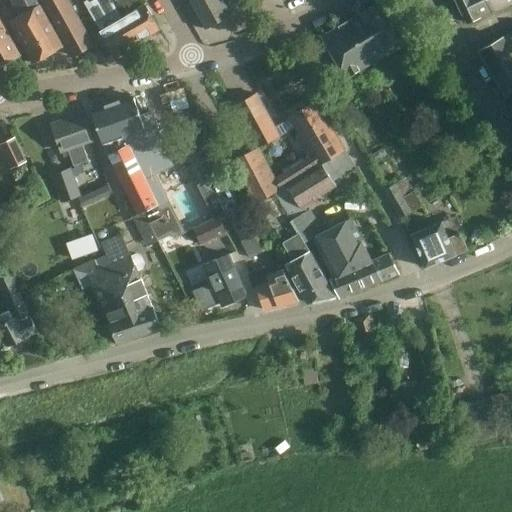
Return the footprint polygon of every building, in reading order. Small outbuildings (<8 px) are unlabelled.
[(64,47),(39,4),(36,0),(9,0),(18,15),(9,21),(33,64),(64,47)] [(41,0),(73,56),(94,44),(68,0),(41,0)] [(190,0),(207,29),(231,15),(222,0),(190,0)] [(388,0),(379,0),(321,37),(346,79),(412,39),(388,0)] [(511,1),(511,0),(456,0),(467,23),(491,11),(492,12),(511,1)] [(146,5),(100,31),(111,50),(131,39),(133,43),(159,28),(146,5)] [(0,19),(0,64),(19,54),(0,19)] [(511,32),(508,33),(479,50),(506,96),(511,92),(511,32)] [(258,95),(236,107),(260,147),(281,135),(274,123),(258,95)] [(140,115),(134,96),(92,111),(103,142),(137,215),(132,217),(141,236),(153,230),(156,240),(172,233),(174,238),(185,234),(216,219),(215,217),(198,184),(179,194),(170,175),(159,181),(148,158),(146,154),(164,147),(152,111),(140,115)] [(345,150),(315,99),(274,123),(281,135),(293,127),(296,132),(295,133),(295,137),(304,153),(306,153),(308,152),(310,155),(304,159),(301,158),(281,170),(282,173),(275,177),(281,189),(345,150)] [(61,150),(67,149),(73,165),(88,160),(82,143),(93,139),(84,113),(52,125),(61,150)] [(0,143),(0,147),(10,169),(27,161),(15,136),(0,143)] [(275,177),(258,148),(230,163),(253,204),(258,201),(292,260),(286,264),(307,302),(335,297),(308,248),(276,191),(281,189),(275,177)] [(344,174),(355,167),(345,150),(281,189),(276,191),(308,248),(317,244),(333,278),(334,278),(352,272),(372,261),(351,218),(325,231),(307,204),(347,178),(344,174)] [(60,202),(80,195),(71,167),(51,174),(60,202)] [(410,193),(402,179),(383,190),(399,219),(422,206),(414,190),(410,193)] [(216,216),(226,233),(233,230),(249,258),(267,248),(239,199),(222,210),(223,212),(216,216)] [(227,234),(226,233),(216,216),(215,217),(216,219),(185,234),(192,248),(215,237),(216,239),(227,234)] [(468,250),(461,232),(454,217),(441,222),(412,234),(426,267),(468,250)] [(127,257),(125,252),(117,232),(99,239),(105,253),(111,265),(116,277),(131,317),(128,318),(136,336),(160,328),(157,318),(137,271),(142,269),(145,263),(141,255),(136,253),(127,257)] [(111,265),(105,253),(106,254),(73,269),(81,289),(93,284),(118,342),(136,336),(128,318),(131,317),(116,277),(111,265)] [(373,261),(382,279),(397,271),(388,253),(373,261)] [(213,281),(193,289),(203,310),(222,301),(223,305),(246,295),(228,254),(205,264),(213,281)] [(373,261),(372,261),(352,272),(334,278),(333,278),(331,279),(341,299),(382,279),(373,261)] [(263,309),(299,300),(283,268),(268,273),(265,266),(247,273),(252,289),(257,288),(263,309)] [(38,332),(29,312),(13,276),(0,281),(0,290),(8,310),(0,313),(0,331),(7,347),(27,337),(38,332)] [(49,307),(40,305),(33,312),(37,322),(46,323),(52,317),(49,307)] [(371,313),(352,319),(358,337),(376,332),(371,313)] [(302,370),(303,385),(318,383),(316,368),(302,370)] [(507,393),(489,397),(491,406),(509,403),(507,393)] [(497,436),(491,406),(489,397),(455,404),(463,443),(497,436)] [(166,437),(175,435),(169,414),(160,417),(166,437)]
